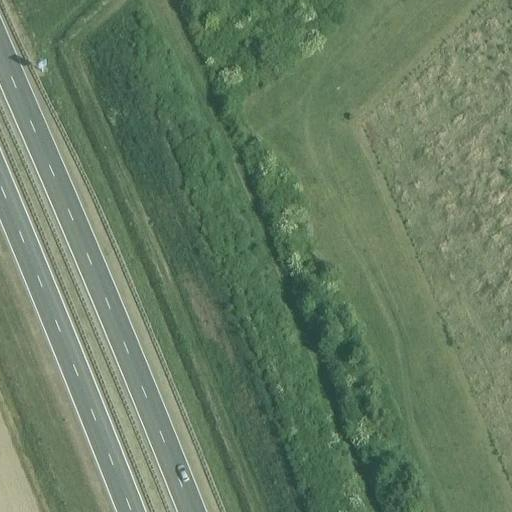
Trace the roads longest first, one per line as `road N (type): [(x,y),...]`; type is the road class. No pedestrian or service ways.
road 1 (track): [(387,0),(311,95),(299,144),(399,321),(413,375),(405,421),(413,459),(456,511)]
road 2 (trunk): [(189,511),(0,50)]
road 3 (trunk): [(0,188),(129,511)]
